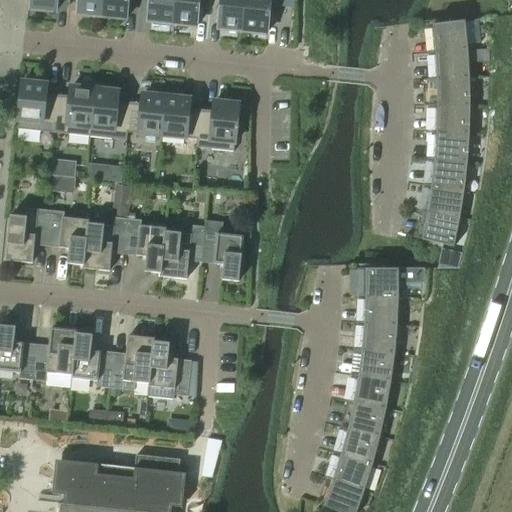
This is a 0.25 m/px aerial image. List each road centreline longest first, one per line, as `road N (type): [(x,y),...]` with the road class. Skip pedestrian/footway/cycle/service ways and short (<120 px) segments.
road 1 (residential): [(399,83),(0,45)]
road 2 (residential): [(327,325),(0,288)]
road 3 (primary): [(511,278),(427,511)]
road 4 (residential): [(291,499),(327,325)]
road 5 (residential): [(387,241),(399,83)]
